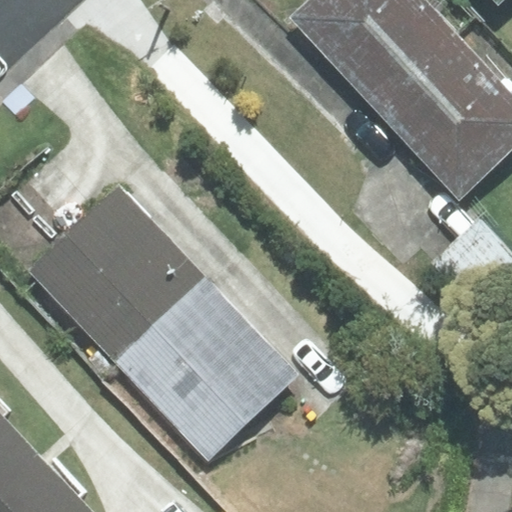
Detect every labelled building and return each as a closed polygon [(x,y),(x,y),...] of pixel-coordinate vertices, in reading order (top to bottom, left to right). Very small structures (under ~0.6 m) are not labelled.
[(424,0),(308,0),(291,17),(377,109),(457,34),(424,0)] [(511,93),(457,34),(377,109),(459,197),(511,147),(511,93)] [(120,187),(30,271),(115,360),(204,276),(120,187)] [(511,289),(511,249),(480,218),(435,262),(487,314),(511,289)] [(204,276),(115,360),(208,458),(298,375),(204,276)] [(0,484),(34,452),(0,416),(0,484)] [(90,511),(34,452),(0,484),(0,511),(90,511)]
